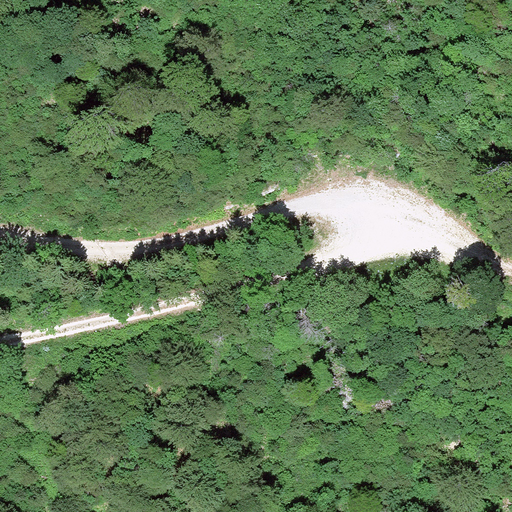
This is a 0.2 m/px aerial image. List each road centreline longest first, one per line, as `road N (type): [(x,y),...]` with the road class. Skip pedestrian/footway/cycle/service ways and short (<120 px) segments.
road 1 (track): [(511,271),(351,206),(294,210),(149,247),(105,250),(0,236)]
road 2 (track): [(437,246),(0,349)]
